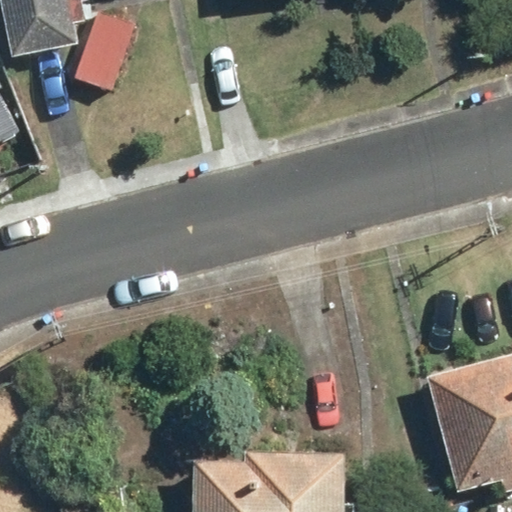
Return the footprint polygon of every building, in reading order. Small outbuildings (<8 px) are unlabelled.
[(85,0),(19,0),(30,54),(94,41),(85,0)] [(145,17),(110,6),(87,76),(121,88),(145,17)] [(0,94),(0,141),(18,133),(0,94)] [(511,361),(418,384),(447,499),(511,483),(511,361)] [(207,450),(207,511),(366,511),(369,440),(268,437),(267,450),(207,450)]
